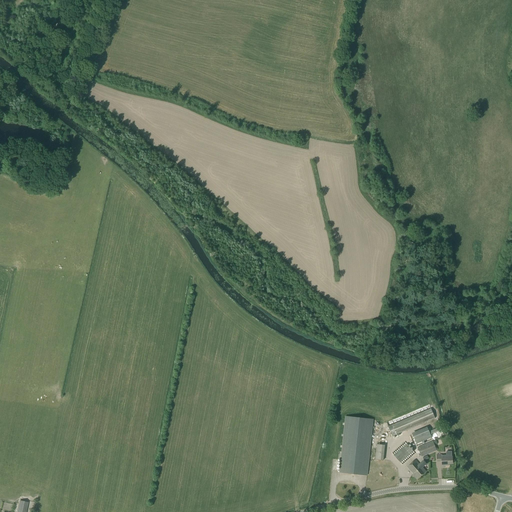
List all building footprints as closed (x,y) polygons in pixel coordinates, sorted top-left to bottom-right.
[(396,435),(435,419),(431,408),(429,405),(386,423),(393,437),(396,435)] [(340,473),(367,476),(373,419),(346,417),(340,473)] [(426,424),(410,430),(411,434),(428,427),(426,424)] [(412,433),(415,441),(430,436),(428,428),(412,433)] [(437,450),(433,441),(417,447),(421,457),(437,450)] [(414,451),(411,449),(410,447),(411,445),(409,442),(407,444),(407,443),(396,452),(393,454),(400,463),(414,451)] [(377,444),(375,460),(383,460),(385,445),(377,444)] [(453,464),(452,456),(442,456),(442,454),(437,454),(437,462),(442,461),(442,466),(447,465),(447,464),(453,464)] [(427,464),(423,460),(419,464),(415,459),(407,467),(413,474),(412,475),(417,480),(426,472),(422,467),(427,464)] [(26,511),(28,502),(20,501),(17,511),(26,511)]
